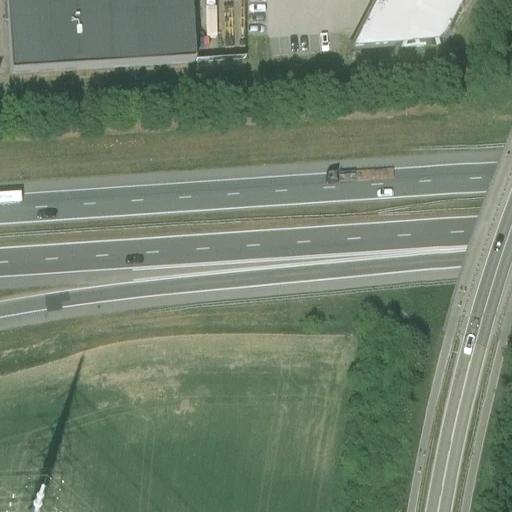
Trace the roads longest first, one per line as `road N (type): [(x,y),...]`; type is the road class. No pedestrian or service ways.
road 1 (motorway): [(0,310),(337,271),(511,239)]
road 2 (motorway): [(511,171),(0,207)]
road 3 (motorway): [(0,265),(511,230)]
road 4 (tertiary): [(436,511),(473,345),(511,223)]
